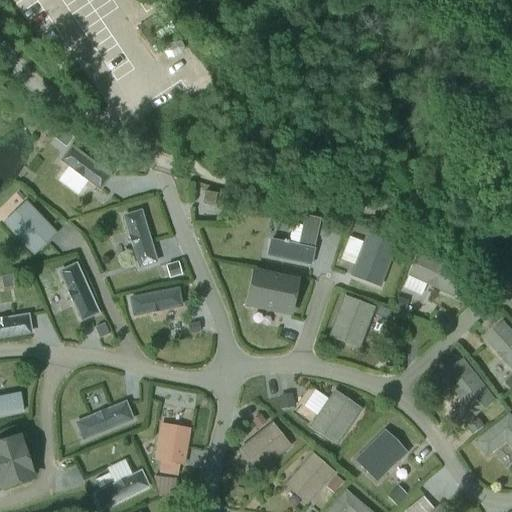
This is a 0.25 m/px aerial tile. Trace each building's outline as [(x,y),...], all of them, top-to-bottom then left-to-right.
[(50,144),(43,154),(55,163),(62,154),(50,144)] [(110,176),(71,147),(61,161),(74,171),(75,173),(80,177),(83,178),(100,190),(110,176)] [(217,193),(205,192),(203,203),(215,205),(217,193)] [(28,206),(17,216),(19,218),(9,228),(34,254),(55,234),(28,206)] [(140,212),(124,217),(130,236),(129,239),(131,246),(134,248),(140,267),(156,262),(140,212)] [(270,240),(267,257),(310,266),(320,219),(304,216),(298,246),(270,240)] [(407,233),(403,244),(412,247),(416,237),(407,233)] [(363,246),(352,276),(379,286),(394,249),(374,241),(373,239),(367,237),(365,238),(362,244),(363,246)] [(467,274),(417,252),(406,276),(456,298),(467,274)] [(178,262),(166,266),(169,278),(181,275),(178,262)] [(76,265),(60,273),(68,291),(68,293),(71,301),(73,302),(82,320),(97,313),(76,265)] [(12,274),(0,277),(3,289),(15,286),(12,274)] [(255,274),(249,304),(289,312),(295,282),(255,274)] [(178,290),(130,299),(134,316),(149,312),(152,313),(159,312),(161,310),(181,306),(178,290)] [(344,296),(328,337),(359,349),(375,308),(344,296)] [(393,308),(404,313),(408,302),(397,297),(393,308)] [(390,311),(379,306),(376,316),(387,320),(390,311)] [(0,338),(30,333),(28,316),(8,320),(6,318),(0,319),(0,338)] [(198,322),(187,324),(189,334),(200,332),(198,322)] [(511,330),(504,322),(484,340),(511,370),(511,330)] [(104,323),(95,328),(100,340),(110,336),(104,323)] [(496,401),(464,359),(442,376),(475,418),(496,401)] [(362,410),(334,391),(309,428),(337,446),(362,410)] [(0,416),(23,412),(19,394),(4,397),(5,399),(0,399),(0,416)] [(292,394),(279,396),(280,409),(293,407),(292,394)] [(95,416),(76,424),(83,440),(132,420),(125,404),(107,411),(104,411),(96,414),(95,416)] [(511,416),(510,414),(475,441),(488,458),(507,443),(511,449),(511,416)] [(260,415),(252,422),(257,429),(266,422),(260,415)] [(479,418),(468,426),(474,434),(485,426),(479,418)] [(272,423),(239,450),(258,473),(290,447),(272,423)] [(186,430),(166,426),(164,437),(159,437),(155,460),(162,461),(160,473),(177,475),(179,464),(183,465),(186,445),(184,444),(186,430)] [(384,431),(354,461),(376,483),(407,453),(384,431)] [(18,440),(0,445),(0,479),(2,487),(31,478),(18,440)] [(335,473),(312,454),(284,486),(307,506),(335,473)] [(115,484),(94,494),(101,510),(148,487),(141,472),(126,479),(124,478),(117,482),(115,484)] [(109,474),(95,481),(99,489),(113,482),(109,474)] [(176,479),(153,476),(159,498),(175,491),(176,479)] [(327,489),(333,494),(343,482),(337,477),(327,489)] [(387,497),(396,506),(407,495),(398,486),(387,497)] [(370,511),(345,490),(326,511),(370,511)]
